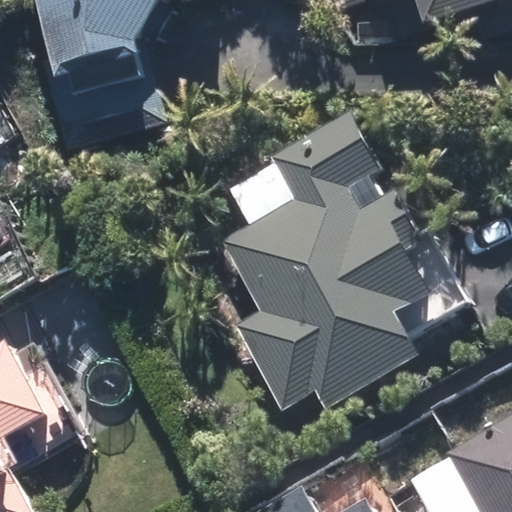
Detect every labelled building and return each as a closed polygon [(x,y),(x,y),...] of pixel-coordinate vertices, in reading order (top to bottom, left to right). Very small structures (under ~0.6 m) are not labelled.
[(157,41),(178,4),(200,0),(42,0),(67,152),(172,135),(157,41)] [(484,42),(511,33),(511,0),(331,0),(337,18),(397,0),(422,0),(431,28),(476,15),(484,42)] [(256,227),(230,241),(270,311),(240,328),(289,415),(324,396),(333,412),(433,355),(424,339),(477,308),(364,110),(277,160),(280,165),(236,191),(256,227)] [(0,511),(46,511),(29,479),(95,442),(26,320),(0,334),(0,511)] [(511,511),(511,424),(412,481),(429,511),(511,511)]
